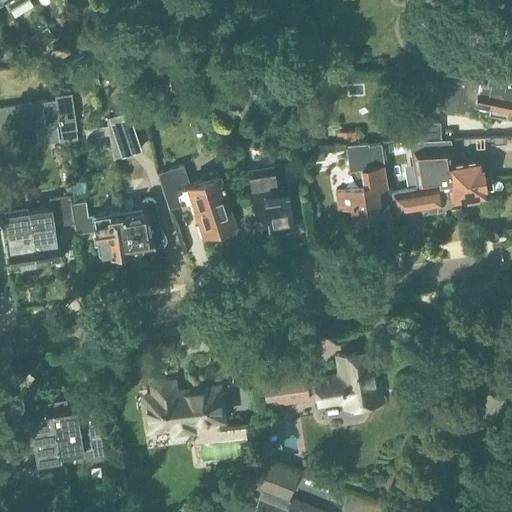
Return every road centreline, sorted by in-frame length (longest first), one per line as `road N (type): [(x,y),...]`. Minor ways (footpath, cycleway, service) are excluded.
road 1 (tertiary): [(0,338),(511,261)]
road 2 (tertiary): [(417,511),(438,466),(511,391)]
